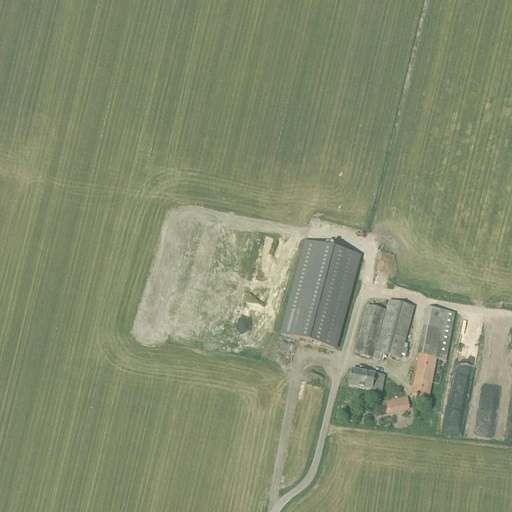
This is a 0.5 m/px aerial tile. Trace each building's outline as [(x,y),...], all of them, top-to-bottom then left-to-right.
[(306,243),(282,336),(335,350),(359,257),(306,243)] [(376,344),(373,353),(400,360),(413,308),(389,301),(378,344),(376,344)] [(384,311),(367,306),(354,355),(372,360),(373,353),(376,344),(384,311)] [(454,314),(450,313),(443,312),(435,359),(445,361),(454,314)] [(435,359),(420,356),(411,396),(427,399),(435,359)] [(384,376),(351,370),(348,387),(381,393),(384,376)] [(409,410),(406,398),(383,402),(386,415),(409,410)]
